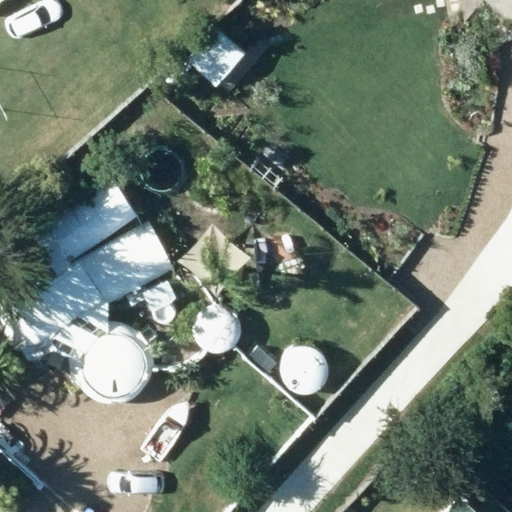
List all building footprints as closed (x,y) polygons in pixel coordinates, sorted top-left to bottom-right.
[(299,30),(265,1),(249,21),(283,49),(299,30)] [(16,231),(36,260),(29,274),(22,274),(15,274),(8,275),(2,278),(0,279),(0,345),(4,348),(11,349),(16,351),(19,351),(27,366),(50,353),(70,362),(71,368),(72,376),(76,383),(82,391),(89,397),(100,402),(110,402),(120,399),(129,395),(135,389),(140,380),(143,370),(143,360),(140,348),(135,342),(128,336),(121,332),(114,329),(106,329),(97,330),(92,304),(166,265),(145,222),(89,249),(135,217),(103,171),(16,231)] [(361,280),(309,332),(345,368),(397,316),(361,280)] [(240,341),(286,302),(270,282),(222,320),(240,341)] [(447,511),(469,511),(458,501),(447,511)]
